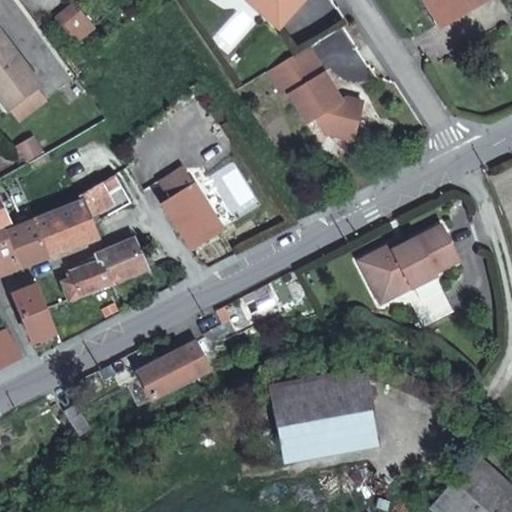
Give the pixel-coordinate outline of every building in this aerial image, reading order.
[(247,0),(277,27),(301,0),(247,0)] [(425,0),(439,23),(479,0),(425,0)] [(87,30),(70,8),(54,20),(71,43),(87,30)] [(32,90),(38,85),(0,36),(0,100),(7,110),(9,108),(18,120),(42,103),(32,90)] [(345,97),(340,100),(307,46),(266,70),(282,97),(287,94),(304,123),(312,117),(322,132),(351,140),(361,102),(345,97)] [(192,185),(162,203),(189,249),(220,230),(236,221),(204,167),(182,168),(192,185)] [(84,201),(92,224),(130,201),(114,174),(81,194),(82,195),(84,201)] [(2,232),(17,269),(25,266),(97,238),(92,224),(84,201),(2,232)] [(0,211),(0,275),(17,269),(2,232),(1,227),(6,224),(0,211)] [(389,283),(395,295),(400,293),(436,274),(434,271),(460,259),(443,226),(393,251),(390,244),(369,256),(375,269),(367,274),(375,290),(389,283)] [(130,241),(70,267),(73,272),(67,275),(70,281),(60,285),(67,302),(106,286),(143,271),(130,241)] [(375,269),(369,256),(360,260),(367,274),(375,269)] [(381,302),(395,295),(389,283),(375,290),(381,302)] [(421,325),(453,309),(443,289),(411,306),(421,325)] [(60,342),(39,295),(18,304),(39,352),(60,342)] [(9,334),(0,338),(0,372),(23,360),(9,334)] [(195,345),(136,375),(151,404),(210,375),(195,345)] [(360,370),(268,385),(275,425),(367,409),(360,370)] [(75,407),(63,413),(77,437),(88,431),(75,407)] [(511,511),(511,493),(472,458),(431,504),(440,511),(511,511)]
